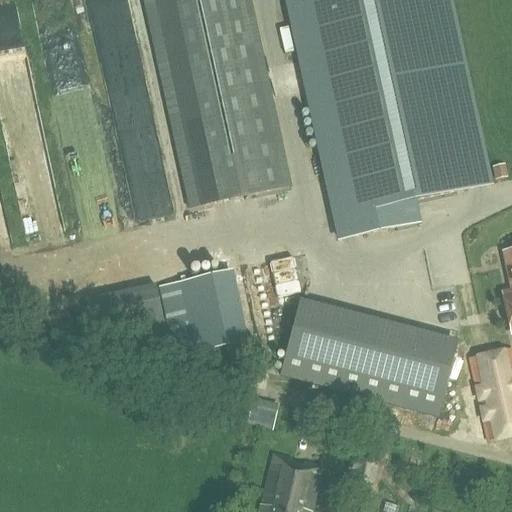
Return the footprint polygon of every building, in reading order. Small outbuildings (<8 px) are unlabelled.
[(212,205),(167,0),(142,0),(189,209),(212,205)] [(248,0),(167,0),(212,205),(290,188),(248,0)] [(448,0),(288,0),(340,240),(418,223),(413,202),(489,185),(448,0)] [(500,292),(510,337),(511,336),(511,250),(500,253),(508,290),(500,292)] [(229,271),(158,287),(167,328),(173,359),(245,343),(229,271)] [(456,346),(394,330),(375,403),(437,417),(456,346)] [(488,442),(511,436),(511,350),(508,332),(465,342),(488,442)] [(378,493),(383,472),(386,456),(352,450),(348,473),(345,485),(378,493)] [(312,511),(322,466),(273,455),(259,511),(312,511)]
